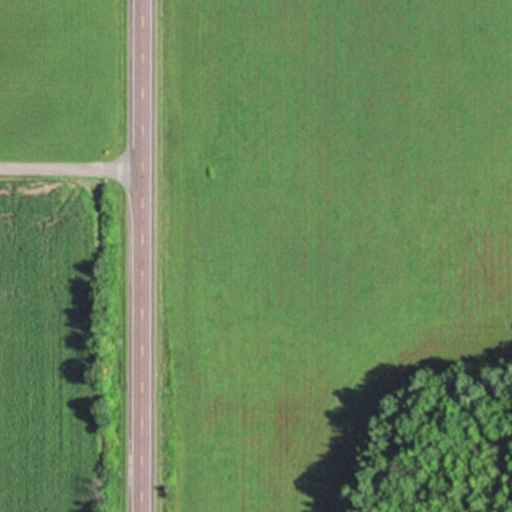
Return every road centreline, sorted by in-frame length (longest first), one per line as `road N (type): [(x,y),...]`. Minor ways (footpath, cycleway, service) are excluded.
road 1 (primary): [(144,511),(150,0)]
road 2 (residential): [(143,168),(0,166)]
